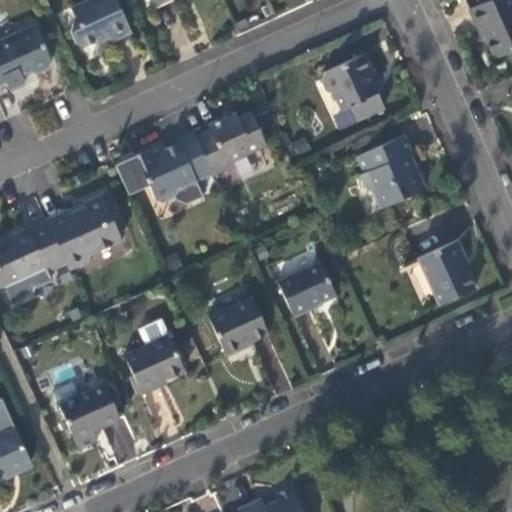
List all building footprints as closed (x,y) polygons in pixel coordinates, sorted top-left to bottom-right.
[(131,28),(118,0),(84,0),(70,7),(76,20),(72,22),(70,26),(69,31),(75,42),(83,44),(98,36),(108,32),(111,38),(131,28)] [(511,0),(489,0),(471,8),(478,24),(481,23),(485,33),(495,56),(511,47),(511,0)] [(34,24),(0,39),(0,83),(6,81),(9,89),(18,85),(25,82),(21,74),(31,69),(36,71),(49,66),(50,60),(34,24)] [(371,68),(364,52),(343,62),(345,66),(328,74),(326,70),(324,71),(321,77),(327,89),(334,91),(341,108),(350,104),(356,102),(362,116),(383,106),(377,92),(383,89),(380,83),(376,74),(373,67),(371,68)] [(343,62),(326,70),(328,74),(345,66),(343,62)] [(382,72),(376,74),(380,83),(386,80),(383,75),(382,72)] [(356,118),(362,116),(356,102),(350,104),(356,118)] [(210,127),(195,134),(213,173),(228,166),(226,161),(266,143),(251,109),(236,115),(234,111),(220,117),(208,123),(210,127)] [(178,188),(213,173),(195,134),(193,130),(176,138),(178,141),(166,147),(153,153),(152,150),(137,157),(155,197),(162,200),(175,194),(178,188)] [(406,134),(358,156),(365,173),(362,174),(369,188),(374,193),(381,208),(426,188),(421,175),(417,166),(414,168),(407,154),(413,151),(406,134)] [(104,190),(99,192),(109,213),(114,211),(104,190)] [(68,207),(45,218),(47,221),(66,262),(68,267),(86,259),(87,254),(120,239),(122,235),(123,231),(114,211),(109,213),(99,192),(87,198),(83,200),(85,205),(70,212),(68,207)] [(48,270),(66,262),(47,221),(29,229),(27,226),(18,231),(10,235),(11,238),(0,243),(0,275),(4,284),(45,265),(48,270)] [(458,239),(419,257),(440,303),(475,288),(467,268),(463,261),(466,255),(458,239)] [(320,260),(279,279),(294,315),(310,308),(309,305),(322,299),(335,293),(320,260)] [(268,333),(252,298),(252,297),(209,316),(227,355),(241,348),(244,347),(243,345),(255,339),(268,333)] [(167,335),(124,354),(141,392),(160,384),(159,381),(168,377),(183,370),(167,335)] [(103,383),(59,403),(79,447),(93,441),(89,431),(102,425),(119,417),(103,383)] [(0,475),(31,462),(1,396),(0,396),(0,475)] [(372,413),(349,423),(360,445),(382,436),(372,413)] [(303,511),(292,485),(275,493),(278,500),(266,505),(261,496),(251,500),(238,506),(240,511),(303,511)]
